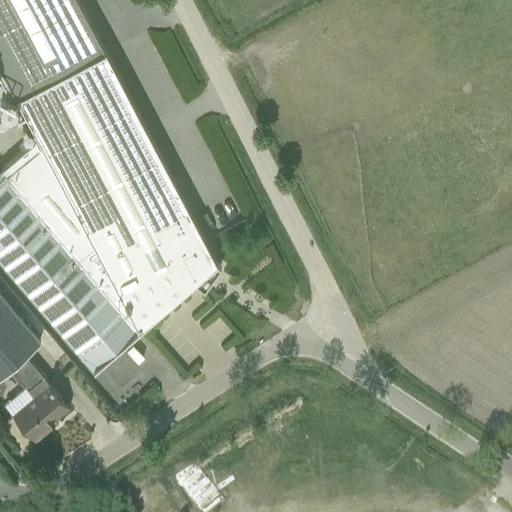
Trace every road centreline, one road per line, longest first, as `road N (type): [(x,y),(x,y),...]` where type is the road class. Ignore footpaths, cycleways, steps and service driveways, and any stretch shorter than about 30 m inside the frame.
road 1 (unclassified): [(312,340),(328,286),(320,258),(186,0)]
road 2 (unclassified): [(49,485),(283,342),(312,340)]
road 3 (unclassified): [(511,475),(312,340)]
